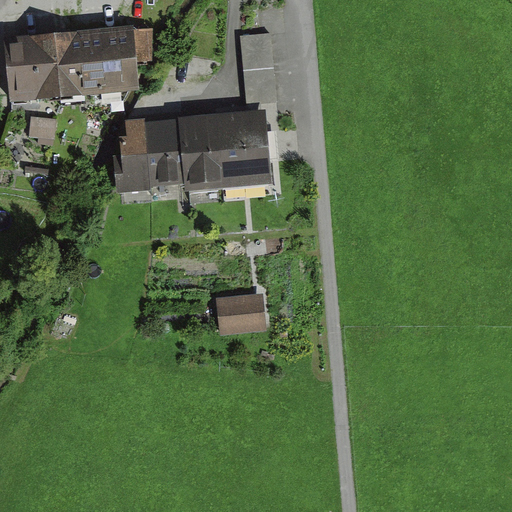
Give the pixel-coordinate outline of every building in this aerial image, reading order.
[(85,97),(85,101),(140,96),(137,70),(134,35),(134,32),(79,37),(83,75),(84,81),(84,91),(85,97)] [(151,33),(134,35),(137,70),(154,69),(151,33)] [(271,34),(241,36),(247,107),(277,104),(271,34)] [(79,37),(4,44),(10,108),(85,101),(85,97),(84,91),(84,81),(83,75),(79,37)] [(273,184),(266,110),(217,114),(224,188),(273,184)] [(185,186),(186,192),(224,188),(217,114),(179,118),(179,120),(185,186)] [(126,121),(127,137),(120,138),(122,156),(114,156),(118,194),(152,191),(151,189),(145,123),(145,119),(126,121)] [(151,189),(185,186),(179,120),(145,123),(151,189)] [(217,302),(220,339),(268,335),(264,297),(217,302)]
